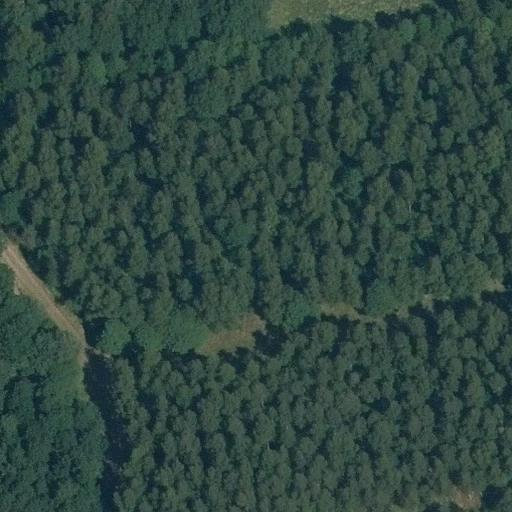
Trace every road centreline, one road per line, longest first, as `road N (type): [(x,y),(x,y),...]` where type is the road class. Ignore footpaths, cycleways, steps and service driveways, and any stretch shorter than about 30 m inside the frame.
road 1 (track): [(511,307),(138,356),(110,354),(65,332)]
road 2 (track): [(65,332),(93,395),(90,511)]
